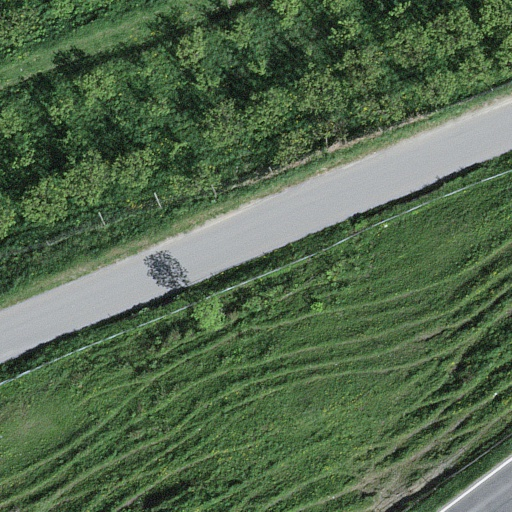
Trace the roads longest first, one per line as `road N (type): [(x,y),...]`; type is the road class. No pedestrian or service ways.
road 1 (unclassified): [(0,335),(511,124)]
road 2 (track): [(240,0),(0,88)]
